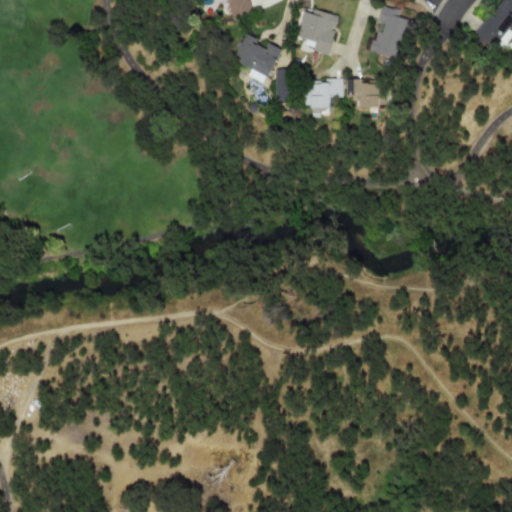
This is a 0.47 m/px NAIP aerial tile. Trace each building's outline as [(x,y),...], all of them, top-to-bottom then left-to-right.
[(214,0),(215,4),(226,1),(230,21),(249,16),(245,0),(214,0)] [(511,21),(511,0),(500,0),(468,36),(485,51),(511,21)] [(368,51),(396,58),(406,19),(396,17),(398,10),(380,5),(375,22),(382,24),(379,32),(373,31),(368,51)] [(301,11),(294,37),(300,38),(298,49),(326,56),(337,16),(312,9),(311,14),(301,11)] [(246,76),(263,83),(277,48),(264,43),(264,44),(241,35),(231,60),(249,67),(246,76)] [(288,103),(288,70),(273,69),(272,103),(288,103)] [(340,79),(322,78),(322,83),(303,83),(303,105),(309,105),(309,109),(328,109),(328,97),(340,97),(340,79)] [(360,79),(344,79),(345,97),(357,97),(357,107),(382,107),(382,83),(360,83),(360,79)]
